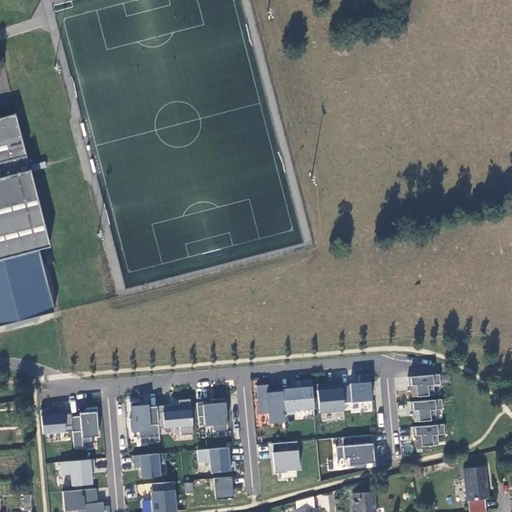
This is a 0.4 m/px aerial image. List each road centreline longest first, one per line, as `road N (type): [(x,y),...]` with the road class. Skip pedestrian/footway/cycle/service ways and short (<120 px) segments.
road 1 (residential): [(395,467),(385,359),(242,372)]
road 2 (residential): [(242,372),(106,384)]
road 3 (residential): [(106,384),(117,511)]
road 4 (residential): [(242,372),(253,495)]
